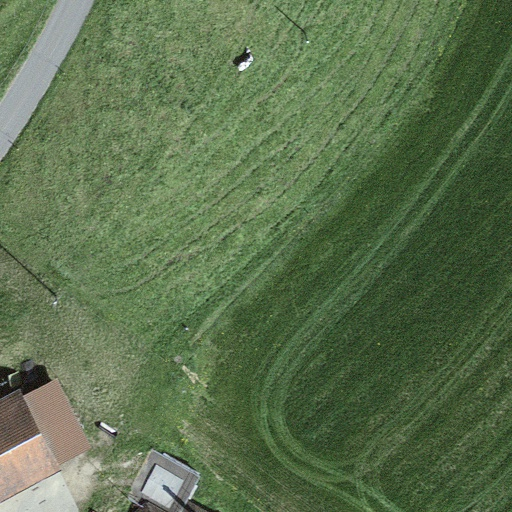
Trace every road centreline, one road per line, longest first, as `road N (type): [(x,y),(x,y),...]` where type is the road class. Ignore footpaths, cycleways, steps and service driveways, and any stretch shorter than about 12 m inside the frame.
road 1 (unknown): [(51,511),(104,469),(354,209),(474,59),(502,0)]
road 2 (unclassified): [(0,130),(77,0)]
